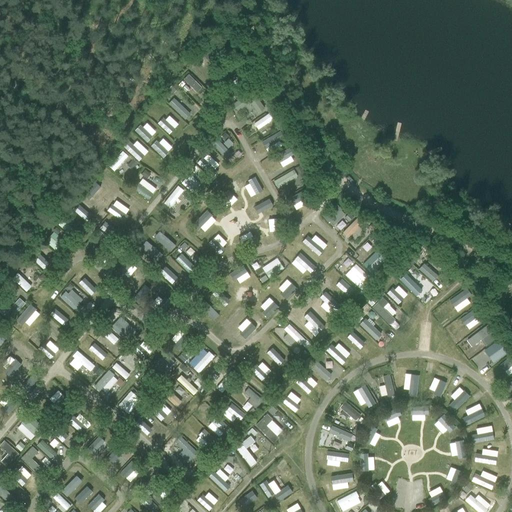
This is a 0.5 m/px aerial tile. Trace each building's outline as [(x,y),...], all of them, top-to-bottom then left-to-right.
[(191,77),(186,82),(203,98),(208,93),(191,77)] [(249,103),(257,113),(263,108),(251,91),(233,104),(238,111),(249,103)] [(174,97),(168,103),(185,120),(191,114),(174,97)] [(261,134),(267,131),(263,125),(276,118),(272,112),(254,122),(261,134)] [(162,115),(156,121),(170,136),(176,130),(162,115)] [(138,134),(146,142),(153,136),(144,128),(138,134)] [(278,133),(262,140),(267,150),(282,142),(278,133)] [(162,158),(169,151),(157,139),(150,146),(162,158)] [(225,158),(232,153),(221,141),(215,147),(225,158)] [(129,151),(150,172),(156,166),(134,145),(129,151)] [(295,150),(287,155),(290,160),(283,164),(285,166),(271,174),(273,177),(301,160),(295,150)] [(114,171),(128,156),(122,151),(109,166),(114,171)] [(205,172),(214,163),(206,154),(196,164),(205,172)] [(279,155),(264,161),(269,173),(284,166),(279,155)] [(277,188),(298,176),(294,169),(273,181),(277,188)] [(190,174),(181,184),(191,192),(200,183),(190,174)] [(152,198),(156,185),(140,180),(136,194),(152,198)] [(262,187),(259,182),(255,184),(253,181),(237,191),(242,199),(262,187)] [(99,205),(109,195),(99,185),(88,195),(99,205)] [(164,202),(170,208),(184,190),(178,185),(164,202)] [(293,208),(311,199),(306,188),(288,197),(293,208)] [(126,224),(139,212),(122,193),(109,205),(126,224)] [(271,199),(257,206),(252,196),(244,200),(252,217),(275,207),(271,199)] [(71,209),(85,222),(90,217),(85,212),(89,208),(79,199),(71,209)] [(240,201),(235,204),(246,222),(251,219),(240,201)] [(334,226),(347,213),(335,203),(323,216),(334,226)] [(196,221),(205,230),(215,221),(206,211),(196,221)] [(348,213),(344,218),(348,222),(353,217),(348,213)] [(360,215),(342,231),(347,238),(366,222),(360,215)] [(270,217),(258,224),(268,242),(280,235),(270,217)] [(106,218),(99,228),(109,236),(116,226),(106,218)] [(222,221),(207,238),(212,243),(228,227),(222,221)] [(373,223),(369,227),(374,232),(378,228),(373,223)] [(237,247),(253,234),(247,226),(230,239),(237,247)] [(308,233),(325,249),(331,243),(314,227),(308,233)] [(159,230),(153,237),(170,252),(176,245),(159,230)] [(306,233),(301,238),(306,244),(311,239),(306,233)] [(93,236),(84,247),(99,260),(103,254),(94,246),(99,241),(93,236)] [(146,241),(141,249),(158,260),(163,253),(146,241)] [(362,247),(367,252),(373,246),(368,241),(362,247)] [(309,270),(318,261),(302,245),(296,251),(302,257),(299,260),(309,270)] [(378,250),(362,264),(371,274),(386,259),(378,250)] [(34,259),(43,271),(53,264),(44,252),(34,259)] [(182,253),(175,259),(189,275),(196,269),(182,253)] [(339,262),(345,272),(355,265),(349,255),(339,262)] [(277,257),(262,267),(268,276),(283,265),(277,257)] [(418,269),(432,282),(438,275),(424,262),(418,269)] [(354,264),(345,277),(361,288),(370,275),(354,264)] [(254,290),(260,284),(246,266),(239,272),(254,290)] [(175,289),(185,279),(173,267),(163,276),(175,289)] [(292,278),(287,283),(295,290),(302,282),(287,268),(284,271),(292,278)] [(72,282),(89,298),(99,287),(82,271),(72,282)] [(12,278),(26,292),(31,286),(17,272),(12,278)] [(340,294),(349,286),(337,273),(328,282),(340,294)] [(418,296),(424,288),(404,273),(399,281),(418,296)] [(398,305),(408,295),(395,282),(385,292),(398,305)] [(361,290),(359,292),(361,294),(369,286),(366,284),(366,285),(361,290)] [(232,308),(239,300),(226,288),(219,296),(232,308)] [(466,289),(450,297),(454,304),(469,296),(466,289)] [(17,296),(5,316),(12,320),(24,301),(17,296)] [(330,296),(318,309),(329,319),(341,306),(330,296)] [(373,297),(367,302),(371,306),(376,301),(373,297)] [(382,298),(372,308),(389,325),(394,320),(391,317),(382,308),(387,303),(382,298)] [(31,317),(38,309),(32,303),(15,323),(25,332),(35,320),(31,317)] [(252,307),(260,318),(265,315),(257,304),(252,307)] [(64,328),(70,321),(53,306),(47,312),(64,328)] [(304,306),(299,311),(316,329),(321,324),(304,306)] [(213,320),(219,314),(212,307),(206,313),(213,320)] [(244,307),(231,322),(243,332),(256,317),(244,307)] [(472,312),(454,320),(458,329),(466,326),(467,329),(478,324),(472,312)] [(357,314),(353,319),(357,323),(362,319),(357,314)] [(366,317),(360,324),(375,340),(382,333),(366,317)] [(122,318),(113,328),(125,340),(134,330),(122,318)] [(295,350),(306,340),(289,323),(283,329),(287,333),(283,338),(295,350)] [(498,336),(488,323),(467,339),(473,347),(480,341),(484,347),(498,336)] [(112,345),(118,339),(104,326),(98,332),(112,345)] [(340,334),(357,349),(363,342),(346,327),(340,334)] [(176,351),(184,336),(171,329),(163,343),(176,351)] [(42,353),(53,343),(44,333),(33,343),(42,353)] [(145,356),(151,351),(141,340),(136,345),(145,356)] [(506,353),(498,341),(484,351),(488,357),(491,355),(495,361),(506,353)] [(277,342),(270,349),(284,365),(291,359),(277,342)] [(89,354),(96,361),(99,357),(108,365),(114,359),(97,344),(89,354)] [(198,373),(214,357),(204,347),(188,363),(198,373)] [(342,366),(348,360),(334,347),(328,353),(342,366)] [(89,372),(95,366),(78,350),(68,362),(77,370),(82,365),(89,372)] [(511,373),(511,372),(511,355),(494,367),(499,375),(508,369),(511,373)] [(272,379),(278,372),(261,356),(255,362),(272,379)] [(120,357),(111,367),(125,380),(134,369),(120,357)] [(314,370),(326,381),(332,374),(320,364),(314,370)] [(406,390),(415,390),(416,367),(407,367),(406,390)] [(108,369),(93,386),(100,392),(115,375),(108,369)] [(19,371),(8,381),(13,386),(18,381),(26,389),(31,384),(19,371)] [(436,393),(443,396),(451,375),(443,372),(436,393)] [(181,374),(176,379),(193,395),(198,390),(181,374)] [(391,374),(377,376),(380,397),(395,395),(391,374)] [(227,375),(216,387),(222,392),(233,381),(227,375)] [(315,401),(321,394),(304,379),(298,385),(315,401)] [(372,391),(377,388),(373,382),(368,385),(372,391)] [(441,402),(452,410),(467,389),(457,382),(441,402)] [(366,384),(356,389),(366,408),(376,403),(366,384)] [(253,405),(256,408),(263,400),(246,385),(241,390),(250,398),(242,407),(247,411),(253,405)] [(38,401),(49,408),(57,395),(46,388),(38,401)] [(131,390),(117,405),(124,412),(138,397),(131,390)] [(302,406),(286,391),(280,398),(296,413),(302,406)] [(0,392),(0,400),(7,407),(12,402),(0,392)] [(174,394),(169,400),(176,407),(182,401),(174,394)] [(226,406),(238,419),(243,414),(231,401),(226,406)] [(356,420),(361,415),(346,401),(341,406),(356,420)] [(470,414),(476,410),(473,405),(467,408),(470,414)] [(412,414),(429,414),(429,406),(413,406),(412,414)] [(272,407),(267,411),(272,415),(276,411),(272,407)] [(163,423),(168,418),(159,408),(154,413),(163,423)] [(385,419),(401,416),(400,409),(383,412),(385,419)] [(461,419),(465,426),(487,416),(483,409),(461,419)] [(133,424),(143,432),(155,418),(145,410),(133,424)] [(80,434),(91,425),(78,412),(68,421),(80,434)] [(444,413),(437,419),(449,433),(456,427),(444,413)] [(272,419),(267,414),(255,426),(272,443),(278,437),(266,426),(272,419)] [(29,415),(21,424),(34,436),(42,427),(29,415)] [(212,420),(225,436),(230,431),(217,415),(212,420)] [(62,443),(71,433),(61,424),(52,433),(62,443)] [(332,426),(329,434),(350,440),(353,432),(332,426)] [(206,444),(212,438),(203,428),(197,434),(206,444)] [(472,444),(495,438),(493,430),(470,436),(472,444)] [(98,435),(86,448),(93,454),(105,441),(98,435)] [(182,436),(171,446),(187,463),(197,453),(182,436)] [(245,449),(255,442),(250,436),(241,443),(240,442),(235,447),(250,467),(256,462),(245,449)] [(41,439),(36,445),(52,460),(58,453),(41,439)] [(459,458),(467,456),(464,439),(456,441),(459,458)] [(14,460),(19,454),(4,441),(0,444),(0,446),(7,454),(0,462),(6,467),(13,459),(14,460)] [(116,446),(107,459),(112,463),(122,450),(116,446)] [(31,459),(38,452),(32,447),(21,458),(38,475),(43,469),(31,459)] [(127,450),(123,455),(128,459),(132,454),(127,450)] [(347,464),(348,451),(326,451),(325,463),(347,464)] [(362,454),(360,468),(367,469),(369,455),(362,454)] [(485,464),(506,463),(506,454),(484,455),(485,464)] [(201,456),(197,461),(201,465),(205,461),(201,456)] [(124,477),(137,465),(133,460),(120,473),(124,477)] [(51,463),(47,468),(51,472),(55,468),(51,463)] [(229,474),(234,469),(227,464),(222,469),(229,474)] [(456,466),(450,483),(457,486),(463,469),(456,466)] [(225,492),(230,486),(225,481),(228,477),(218,468),(209,477),(225,492)] [(77,474),(83,480),(88,474),(82,469),(77,474)] [(473,484),(496,489),(500,475),(477,469),(473,484)] [(326,477),(328,485),(350,480),(348,472),(326,477)] [(15,478),(23,488),(29,482),(21,473),(15,478)] [(61,491),(67,496),(82,480),(76,475),(61,491)] [(205,479),(201,484),(208,489),(211,484),(205,479)] [(79,499),(84,504),(99,488),(94,483),(79,499)] [(0,495),(8,505),(15,499),(1,484),(0,484),(0,495)] [(274,495),(276,500),(296,491),(293,485),(274,495)] [(205,488),(196,498),(210,511),(219,501),(205,488)] [(431,506),(450,495),(447,488),(427,499),(431,506)] [(159,495),(154,499),(162,508),(176,495),(172,490),(162,499),(159,495)] [(356,490),(337,500),(343,511),(362,502),(356,490)] [(235,504),(242,511),(243,511),(257,500),(249,491),(235,504)] [(58,493),(52,498),(64,511),(70,505),(58,493)] [(470,493),(464,500),(479,511),(485,511),(489,509),(470,493)] [(143,511),(146,511),(152,509),(145,496),(137,500),(143,511)] [(82,511),(100,511),(102,511),(92,502),(82,511)] [(306,511),(300,503),(285,511),(306,511)]
